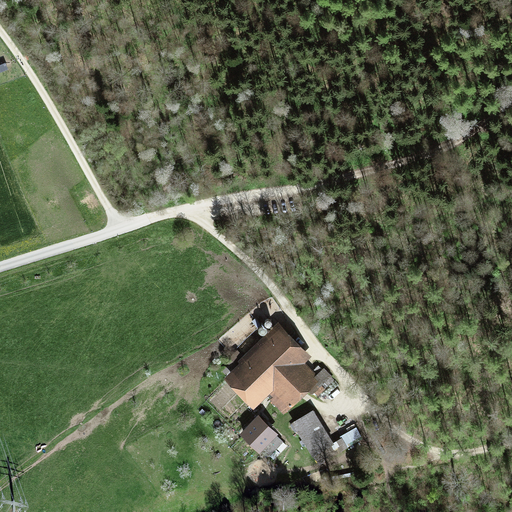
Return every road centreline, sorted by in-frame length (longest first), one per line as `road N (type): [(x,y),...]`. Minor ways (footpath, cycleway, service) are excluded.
road 1 (residential): [(0,268),(164,213),(311,185)]
road 2 (track): [(189,209),(241,251),(374,407)]
road 3 (track): [(120,227),(0,29)]
road 4 (track): [(511,99),(434,151),(311,185)]
